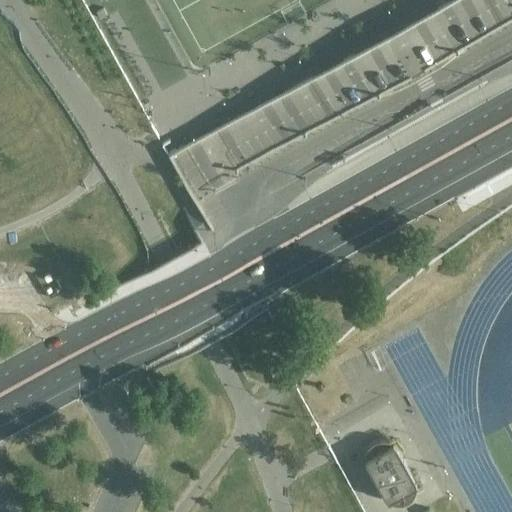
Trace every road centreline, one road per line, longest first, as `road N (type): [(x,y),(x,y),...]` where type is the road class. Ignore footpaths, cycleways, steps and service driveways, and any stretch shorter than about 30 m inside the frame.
road 1 (secondary): [(511,99),(0,385)]
road 2 (secondary): [(0,426),(511,142)]
